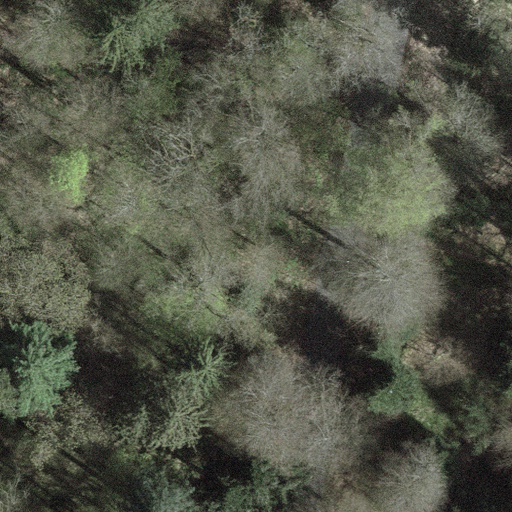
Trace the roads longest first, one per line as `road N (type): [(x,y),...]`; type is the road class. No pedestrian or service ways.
road 1 (unclassified): [(300,511),(389,0)]
road 2 (track): [(0,11),(373,68)]
